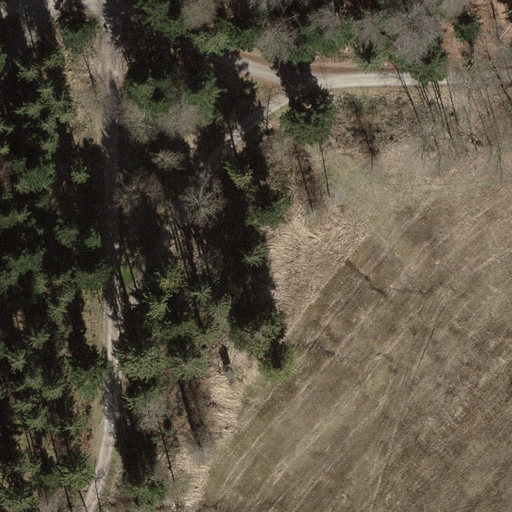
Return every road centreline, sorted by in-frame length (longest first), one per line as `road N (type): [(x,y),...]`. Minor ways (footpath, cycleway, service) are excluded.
road 1 (track): [(89,511),(111,428),(115,322),(206,158),(309,73),(511,74)]
road 2 (track): [(115,322),(111,34),(101,0)]
road 3 (track): [(126,0),(184,42),(309,73)]
road 4 (track): [(0,127),(44,6)]
